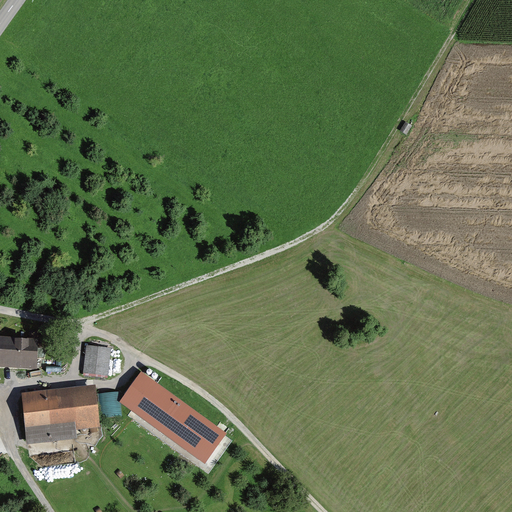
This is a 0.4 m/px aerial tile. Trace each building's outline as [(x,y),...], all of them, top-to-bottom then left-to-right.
[(0,338),(0,367),(36,371),(39,342),(0,338)] [(108,377),(112,349),(86,345),(82,373),(108,377)] [(226,435),(142,375),(122,404),(205,463),(226,435)] [(94,388),(19,396),(24,446),(76,440),(75,431),(98,429),(94,388)] [(121,415),(120,391),(105,391),(107,416),(121,415)]
